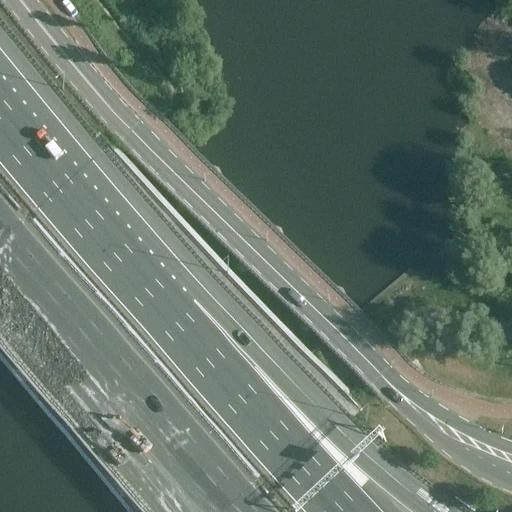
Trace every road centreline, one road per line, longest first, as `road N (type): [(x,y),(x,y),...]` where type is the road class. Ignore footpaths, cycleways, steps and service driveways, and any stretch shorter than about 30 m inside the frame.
road 1 (secondary): [(389,386),(120,122),(10,0)]
road 2 (motorway): [(421,511),(322,424),(174,325)]
road 3 (motorway): [(174,325),(0,111)]
road 4 (motorway): [(341,511),(174,325)]
road 5 (motorway): [(0,252),(127,389)]
road 6 (motorway): [(127,389),(237,511)]
road 7 (motorway): [(127,389),(189,511)]
